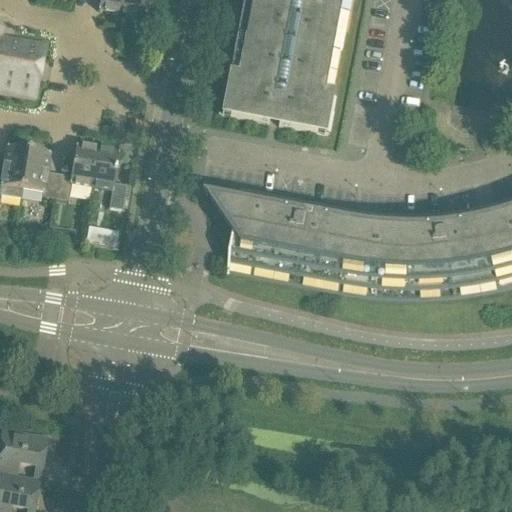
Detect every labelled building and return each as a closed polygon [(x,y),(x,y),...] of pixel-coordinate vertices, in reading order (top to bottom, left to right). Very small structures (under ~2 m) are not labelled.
[(99,0),(98,14),(119,18),(122,0),(99,0)] [(122,0),(119,18),(141,21),(144,0),(122,0)] [(243,0),(235,46),(225,100),(222,117),(221,118),(221,119),(268,128),(269,120),(272,107),(282,108),(279,122),(278,130),(324,139),(350,0),(243,0)] [(0,41),(0,36),(1,31),(0,31),(0,94),(36,101),(45,50),(0,41)] [(91,192),(97,153),(75,149),(70,180),(58,178),(54,203),(67,205),(70,189),(91,192)] [(0,198),(20,202),(21,193),(28,153),(6,150),(1,181),(0,181),(0,198)] [(28,153),(21,193),(42,196),(41,201),(54,203),(58,178),(46,177),(50,157),(28,153)] [(97,153),(91,192),(111,195),(108,212),(122,214),(126,189),(114,188),(119,156),(97,153)] [(511,215),(505,218),(499,220),(492,221),(484,223),(474,225),(463,227),(447,230),(431,231),(425,231),(418,231),(411,231),(404,231),(397,231),(390,231),(383,230),(375,229),(368,228),(361,227),(354,226),(206,198),(206,199),(208,200),(229,232),(235,239),(228,274),(327,292),(336,294),(341,295),(364,299),(386,301),(409,302),(431,301),(454,300),(476,297),(498,292),(511,288),(511,215)] [(88,230),(85,246),(116,251),(118,235),(88,230)] [(0,477),(11,479),(13,467),(41,472),(47,442),(3,434),(0,447),(0,477)] [(17,511),(33,511),(39,484),(11,479),(0,477),(0,511),(4,511),(5,510),(17,511)]
